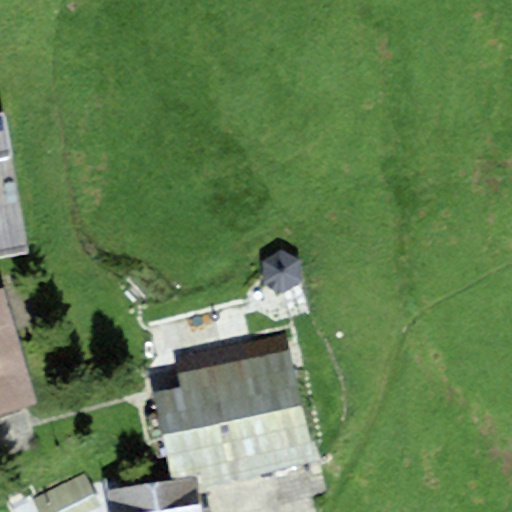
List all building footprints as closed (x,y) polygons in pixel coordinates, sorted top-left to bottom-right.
[(0,228),(21,225),(3,116),(0,116),(0,228)] [(0,400),(20,395),(0,328),(0,400)] [(186,392),(159,398),(175,471),(203,465),(206,482),(218,479),(306,460),(279,340),(179,361),(186,392)] [(82,477),(35,501),(40,511),(86,511),(97,507),(82,477)] [(192,511),(188,485),(114,498),(116,511),(192,511)]
